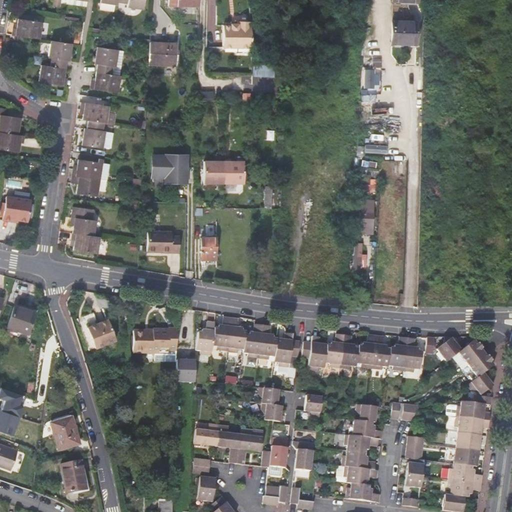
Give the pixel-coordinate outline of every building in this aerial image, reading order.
[(142,0),(116,0),(117,1),(126,3),(126,6),(141,8),(142,0)] [(13,26),(12,34),(39,38),(41,21),(18,18),(17,26),(13,26)] [(417,45),(417,21),(392,20),(391,44),(416,45),(417,45)] [(253,51),(252,21),(239,21),(239,24),(236,24),(236,25),(235,26),(235,51),(253,51)] [(226,52),(235,51),(235,26),(232,25),(225,26),(226,52)] [(50,57),(49,65),(65,67),(66,60),(68,60),(71,42),(50,39),(48,56),(50,57)] [(177,43),(149,42),(148,64),(176,66),(177,43)] [(95,47),(92,63),(95,64),(94,72),(110,74),(118,75),(119,75),(123,51),(117,50),(95,47)] [(63,76),(65,67),(49,65),(40,64),(38,80),(65,84),(66,77),(63,76)] [(254,76),(275,76),(275,65),(254,65),(254,76)] [(116,92),(118,75),(110,74),(94,72),(93,81),(90,81),(89,87),(116,92)] [(215,90),(202,91),(202,101),(215,100),(215,90)] [(375,95),(362,95),(363,103),(375,102),(375,95)] [(83,110),(82,118),(88,119),(102,122),(105,122),(114,123),(115,113),(107,112),(108,106),(81,102),(80,109),(83,110)] [(0,130),(17,133),(19,116),(6,114),(7,108),(0,106),(0,130)] [(156,111),(156,122),(175,121),(175,109),(164,110),(156,111)] [(104,131),(104,130),(101,130),(102,122),(88,119),(87,128),(84,128),(83,131),(83,135),(81,144),(102,147),(102,146),(108,147),(110,132),(104,131)] [(22,142),(23,134),(17,133),(0,130),(0,147),(18,150),(19,142),(22,142)] [(387,153),(387,145),(366,144),(366,151),(387,153)] [(79,158),(97,161),(98,157),(98,155),(80,152),(79,158)] [(184,154),(163,153),(163,154),(149,153),(148,174),(166,175),(165,178),(168,181),(182,182),(184,154)] [(72,167),(71,174),(98,178),(105,179),(108,163),(101,162),(97,161),(79,158),(77,158),(76,167),(72,167)] [(243,161),(223,161),(203,161),(203,183),(223,183),(243,183),(243,161)] [(379,170),(367,168),(366,175),(378,178),(379,170)] [(105,179),(98,178),(71,174),(70,181),(77,182),(75,192),(95,195),(96,189),(104,190),(105,179)] [(29,203),(5,199),(1,222),(10,224),(10,222),(16,223),(26,224),(29,203)] [(360,212),(359,229),(372,229),(374,203),(361,203),(361,211),(360,212)] [(73,224),(72,233),(92,236),(94,221),(91,220),(93,209),(72,206),(71,216),(74,217),(73,224)] [(215,235),(215,225),(203,225),(203,235),(215,235)] [(171,231),(147,230),(146,251),(159,251),(159,252),(178,252),(178,235),(170,235),(171,231)] [(96,253),(99,237),(92,236),(72,233),(70,240),(74,241),(73,249),(96,253)] [(216,259),(216,237),(202,238),(201,259),(216,259)] [(361,243),(354,242),(352,271),(360,271),(361,243)] [(7,328),(26,334),(33,313),(13,306),(6,328),(7,328)] [(107,318),(97,322),(86,326),(94,348),(116,340),(107,318)] [(217,329),(213,329),(211,347),(216,347),(216,351),(226,352),(230,319),(222,318),(221,326),(218,326),(217,329)] [(238,320),(230,319),(226,352),(237,353),(237,350),(242,351),(244,333),(240,332),(240,329),(237,329),(238,320)] [(199,354),(210,355),(211,347),(213,329),(214,322),(206,322),(205,330),(201,330),(201,333),(197,332),(195,350),(199,351),(199,354)] [(246,356),(257,358),(261,325),(253,324),(252,332),(244,331),(244,333),(242,351),(242,352),(246,353),(246,356)] [(268,356),(274,356),(276,339),(271,338),(271,335),(268,334),(269,326),(261,325),(257,358),(268,359),(268,356)] [(29,336),(26,334),(7,328),(5,333),(28,340),(29,336)] [(176,359),(177,328),(167,328),(167,329),(153,328),(153,330),(133,329),(132,350),(154,351),(154,360),(176,360),(176,359)] [(274,356),(273,360),(277,361),(277,364),(288,365),(289,356),(291,340),(292,332),(284,331),(283,339),(276,339),(274,356)] [(318,343),(318,335),(311,334),(310,343),(308,358),(307,367),(318,368),(319,366),(323,366),(323,363),(325,345),(318,343)] [(330,345),(325,345),(323,363),(329,363),(328,367),(339,368),(343,335),(335,334),(334,342),(330,342),(330,345)] [(351,336),(343,335),(339,368),(350,369),(350,366),(355,367),(355,364),(357,346),(357,345),(350,344),(351,336)] [(362,346),(357,346),(355,364),(360,364),(360,368),(370,369),(374,336),(367,335),(366,343),(362,343),(362,346)] [(382,337),(374,336),(370,369),(382,370),(382,367),(387,368),(387,366),(389,348),(389,346),(382,345),(382,337)] [(393,348),(389,348),(387,366),(392,367),(392,370),(402,371),(406,338),(398,337),(397,346),(393,345),(393,348)] [(433,338),(426,337),(424,353),(432,354),(433,338)] [(457,353),(460,350),(451,339),(443,337),(442,344),(438,348),(448,360),(457,353)] [(414,339),(406,338),(402,371),(413,372),(413,369),(418,369),(420,352),(416,351),(416,348),(413,348),(414,339)] [(289,356),(297,357),(299,341),(291,340),(289,356)] [(470,342),(466,345),(460,350),(457,353),(467,365),(483,353),(480,349),(481,348),(477,343),(476,344),(473,340),(470,342)] [(308,358),(310,343),(302,342),(301,357),(308,358)] [(485,370),(490,367),(493,365),(490,362),(491,360),(487,355),(485,356),(483,353),(467,365),(476,378),(483,373),(485,370)] [(187,359),(176,359),(176,360),(175,380),(194,381),(195,357),(187,357),(187,359)] [(476,378),(467,385),(471,390),(476,390),(480,395),(489,390),(493,385),(483,373),(476,378)] [(0,405),(0,431),(14,436),(24,404),(19,403),(22,394),(0,387),(0,386),(0,398),(2,399),(0,405)] [(270,389),(258,388),(258,393),(262,398),(261,404),(262,404),(276,406),(278,390),(270,389)] [(321,397),(305,395),(303,411),(310,412),(313,417),(319,417),(319,416),(320,400),(321,397)] [(476,396),(474,403),(484,404),(490,405),(491,397),(476,396)] [(488,420),(489,412),(483,412),(484,404),(474,403),(461,401),(460,406),(457,406),(449,405),(447,406),(446,416),(447,416),(456,417),(488,420)] [(391,409),(390,419),(397,420),(399,404),(398,404),(391,403),(391,409)] [(280,422),(281,406),(276,406),(262,404),(261,410),(265,414),(264,420),(271,421),(280,422)] [(374,423),(376,407),(366,406),(356,405),(356,411),(360,415),(359,421),(374,423)] [(410,405),(405,405),(403,405),(401,420),(408,421),(410,405)] [(417,406),(410,405),(408,421),(415,421),(417,412),(417,406)] [(456,417),(447,416),(445,431),(457,433),(457,428),(454,428),(456,417)] [(488,420),(456,417),(454,428),(457,428),(457,433),(481,436),(482,428),(487,429),(488,420)] [(78,444),(70,418),(50,424),(58,450),(78,444)] [(349,425),(348,436),(377,439),(381,439),(382,431),(373,431),(374,423),(359,421),(353,420),(352,425),(349,425)] [(194,443),(215,446),(218,424),(207,423),(206,430),(195,429),(194,443)] [(230,447),(228,463),(236,464),(239,434),(227,433),(228,426),(218,424),(215,446),(230,447)] [(236,464),(243,465),(245,449),(259,451),(262,430),(240,427),(239,434),(236,464)] [(315,432),(308,431),(307,439),(314,440),(315,432)] [(479,451),(481,436),(457,433),(455,448),(479,451)] [(348,436),(345,435),(344,446),(346,446),(346,451),(368,454),(369,446),(377,447),(377,439),(348,436)] [(423,438),(414,437),(407,436),(407,443),(422,445),(423,438)] [(268,466),(284,468),(287,448),(283,448),(284,440),(272,439),(270,452),(268,466)] [(294,469),(309,471),(310,463),(312,451),(312,447),(313,444),(300,443),(299,445),(299,450),(296,449),(294,469)] [(421,453),(422,445),(407,443),(406,451),(421,453)] [(10,470),(15,456),(17,451),(0,445),(0,466),(3,467),(10,470)] [(455,448),(453,464),(474,466),(477,467),(479,451),(455,448)] [(270,452),(268,452),(262,451),(260,467),(268,468),(268,466),(270,452)] [(344,467),(348,467),(374,471),(375,462),(367,461),(368,454),(346,451),(345,455),(343,455),(341,466),(344,467)] [(405,458),(415,460),(420,460),(421,453),(406,451),(405,458)] [(208,467),(209,461),(194,459),(193,466),(208,467)] [(420,460),(415,460),(415,463),(406,462),(404,481),(420,483),(421,476),(423,460),(420,460)] [(86,489),(80,461),(59,465),(65,493),(86,489)] [(474,466),(453,464),(452,468),(449,468),(448,479),(480,483),(481,475),(473,474),(474,466)] [(192,473),(208,475),(208,467),(193,466),(192,473)] [(344,467),(341,466),(337,466),(335,482),(345,483),(350,483),(367,486),(368,478),(376,479),(377,471),(374,471),(348,467),(344,467)] [(196,500),(211,503),(214,479),(199,478),(196,500)] [(480,483),(448,479),(447,490),(450,490),(449,495),(464,497),(467,498),(468,493),(471,493),(472,490),(479,491),(480,483)] [(378,503),(379,494),(371,494),(371,490),(368,490),(368,486),(367,486),(350,483),(350,488),(347,488),(345,499),(378,503)] [(285,503),(287,487),(279,486),(279,489),(266,487),(265,496),(278,498),(277,502),(285,503)] [(184,488),(183,498),(191,499),(192,488),(184,488)] [(297,504),(297,500),(299,489),(292,488),(290,504),(297,504)] [(453,511),(461,511),(464,497),(449,495),(443,495),(441,510),(453,511)] [(277,506),(277,502),(278,498),(265,496),(263,496),(262,504),(277,506)] [(212,511),(213,511),(225,503),(221,497),(212,504),(209,507),(212,511)] [(171,511),(172,499),(158,498),(158,511),(171,511)] [(189,511),(191,511),(191,499),(183,498),(183,511),(189,511)] [(417,507),(418,500),(402,498),(401,506),(417,507)] [(297,500),(297,504),(296,508),(311,510),(312,502),(297,500)] [(232,511),(225,503),(213,511),(232,511)]
